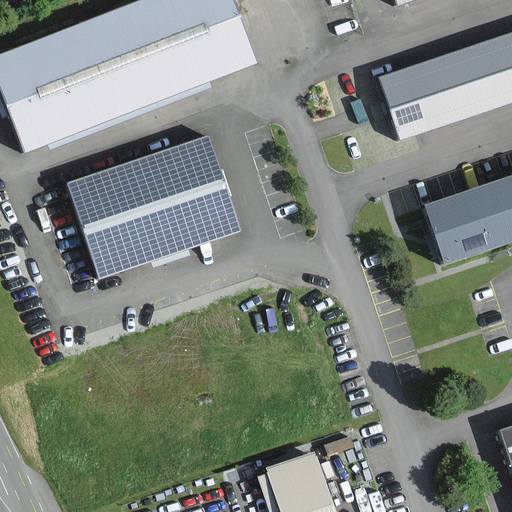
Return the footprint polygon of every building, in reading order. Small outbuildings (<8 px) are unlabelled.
[(158,0),(0,60),(0,75),(27,146),(250,61),(232,15),(226,0),(158,0)] [(511,37),(392,76),(385,79),(403,133),(511,97),(511,37)] [(207,141),(73,185),(102,273),(236,228),(222,187),(207,141)] [(511,179),(428,208),(437,234),(446,261),(511,238),(511,179)] [(511,430),(502,434),(511,461),(511,430)] [(332,511),(314,456),(262,472),(275,511),(332,511)]
